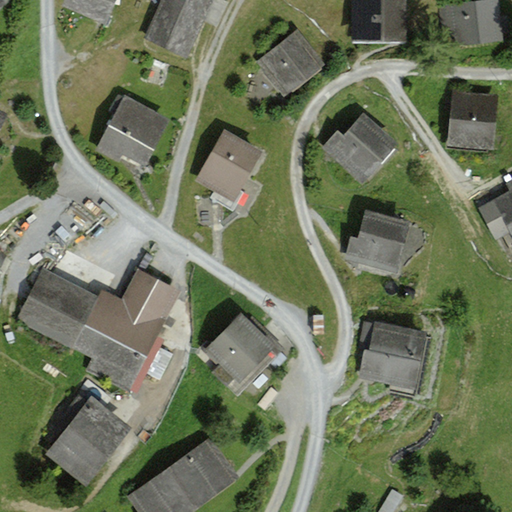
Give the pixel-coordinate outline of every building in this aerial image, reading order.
[(69,0),(69,1),(101,14),(106,0),(69,0)] [(106,0),(101,14),(107,17),(114,0),(106,0)] [(185,54),(203,15),(218,22),(227,2),(223,0),(162,0),(146,36),(185,54)] [(359,32),(400,32),(400,27),(400,0),(359,0),(360,17),(359,32)] [(505,30),(503,17),(494,18),(492,0),(473,0),(474,6),(450,8),(450,5),(439,6),(442,29),(459,27),(461,38),(496,33),(496,31),(505,30)] [(351,41),(404,42),(404,27),(400,27),(400,32),(359,32),(360,17),(352,17),(351,41)] [(278,73),(286,83),(315,60),(295,35),(262,62),(273,76),(278,73)] [(453,122),(451,136),(487,139),(491,98),(463,95),(463,88),(452,87),(451,94),(455,95),(453,122)] [(115,157),(122,145),(142,156),(163,119),(120,96),(112,110),(116,112),(97,147),(115,157)] [(337,131),(326,143),(346,162),(360,174),(388,142),(360,118),(343,137),(337,131)] [(487,139),(451,136),(453,122),(446,121),(445,142),(487,146),(487,139)] [(225,134),(200,176),(230,194),(255,152),(225,134)] [(388,142),(360,174),(346,162),(343,166),(362,182),(393,147),(388,142)] [(510,222),(511,225),(511,180),(508,183),(511,190),(511,192),(482,208),(494,230),(499,228),(510,222)] [(351,238),(347,253),(374,260),(392,264),(402,225),(365,216),(359,240),(351,238)] [(499,228),(511,252),(511,225),(510,222),(499,228)] [(372,267),(396,273),(408,226),(402,225),(392,264),(374,260),(372,267)] [(138,377),(145,363),(137,358),(158,321),(154,319),(168,291),(139,276),(124,303),(123,302),(116,314),(43,276),(22,314),(96,353),(87,370),(122,389),(131,373),(138,377)] [(218,362),(211,368),(233,391),(279,346),(250,317),(244,323),(240,318),(213,346),(206,339),(201,345),(218,362)] [(379,374),(411,381),(417,353),(412,352),(415,334),(366,324),(363,341),(375,344),(374,350),(366,348),(362,365),(370,367),(369,372),(379,374)] [(389,388),(415,394),(427,337),(415,334),(412,352),(417,353),(411,381),(379,374),(378,380),(390,383),(389,388)] [(366,348),(374,350),(375,344),(363,341),(361,347),(366,348)] [(53,448),(84,473),(120,429),(93,407),(104,394),(86,379),(74,394),(77,397),(68,408),(78,416),(74,422),(53,448)] [(256,404),(262,408),(275,390),(270,386),(256,404)] [(74,422),(78,416),(68,408),(64,414),(74,422)] [(84,473),(89,477),(125,433),(120,429),(84,473)] [(206,442),(133,495),(145,511),(175,511),(229,474),(206,442)] [(175,511),(187,511),(233,480),(229,474),(175,511)]
